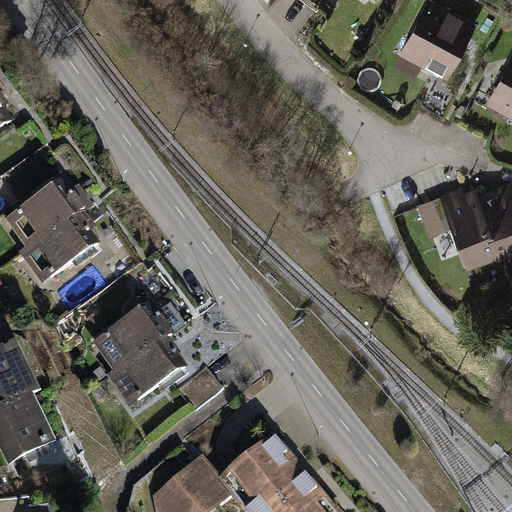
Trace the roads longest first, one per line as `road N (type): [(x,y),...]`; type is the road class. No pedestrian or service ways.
road 1 (secondary): [(416,511),(133,152),(26,0)]
road 2 (residential): [(237,0),(337,108),(387,136),(487,168)]
road 3 (track): [(387,136),(373,189),(402,261),(448,320),(511,361)]
